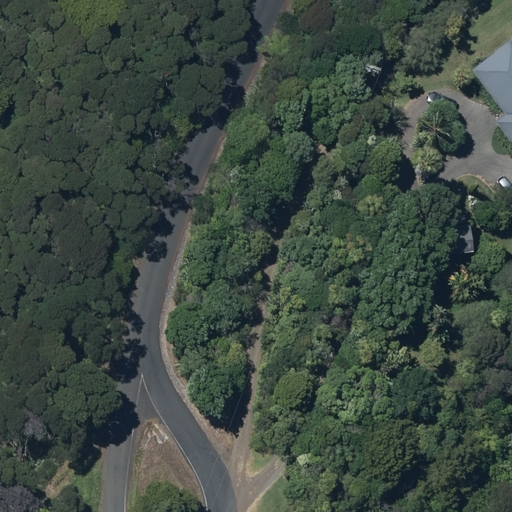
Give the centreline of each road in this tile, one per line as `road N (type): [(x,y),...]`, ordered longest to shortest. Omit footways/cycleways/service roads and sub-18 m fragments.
road 1 (unclassified): [(261,0),(181,171),(145,312)]
road 2 (unclassified): [(145,312),(164,382),(204,459),(220,511)]
road 3 (unclassified): [(112,511),(114,459),(145,312)]
